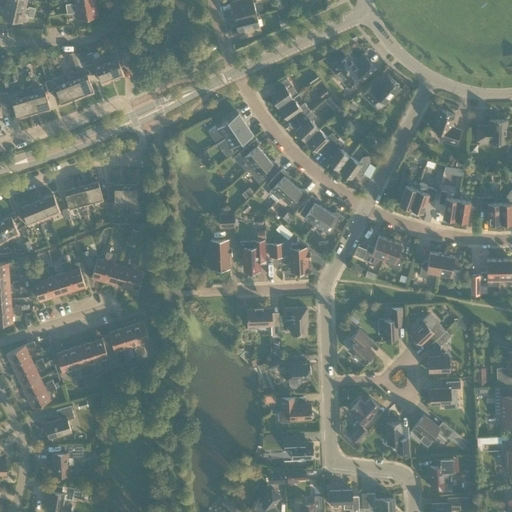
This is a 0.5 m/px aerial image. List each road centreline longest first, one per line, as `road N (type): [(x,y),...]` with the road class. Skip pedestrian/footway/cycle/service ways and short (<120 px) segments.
road 1 (residential): [(415,511),(406,476),(341,467),(332,458),(329,380)]
road 2 (residential): [(366,210),(301,158),(235,72)]
road 3 (residential): [(136,123),(139,150),(122,161),(0,196)]
road 4 (residential): [(511,240),(458,237),(366,210)]
road 5 (residential): [(366,210),(432,78)]
road 6 (tertiary): [(235,72),(369,13)]
road 7 (residential): [(0,45),(101,38),(114,29),(118,0)]
road 8 (residential): [(0,147),(116,102),(132,114)]
road 9 (unclassified): [(11,511),(24,444),(0,392)]
road 10 (residential): [(0,347),(114,309)]
